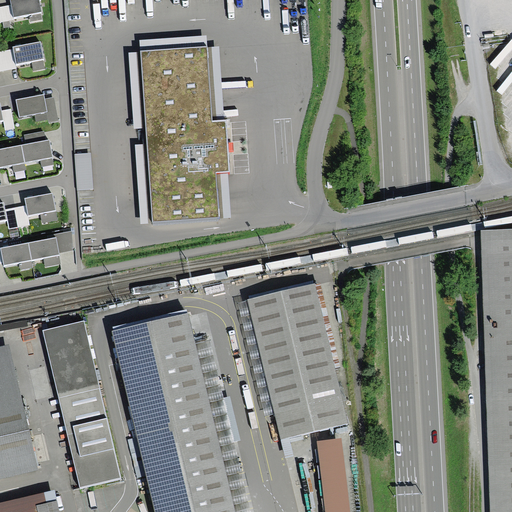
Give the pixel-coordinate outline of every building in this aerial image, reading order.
[(17,0),(15,0),(10,1),(11,5),(14,19),(30,16),(31,22),(43,20),(39,0),(17,0)] [(11,5),(0,7),(0,22),(3,22),(4,28),(15,25),(11,5)] [(14,48),(17,66),(33,63),(34,70),(46,67),(42,43),(14,48)] [(208,46),(140,50),(152,222),(220,218),(217,173),(230,172),(227,119),(213,120),(208,46)] [(17,66),(14,48),(1,52),(4,71),(17,69),(17,66)] [(45,95),(16,101),(19,119),(35,116),(36,123),(48,121),(48,123),(59,121),(55,97),(46,99),(45,95)] [(11,109),(1,111),(0,105),(0,123),(3,123),(5,131),(15,129),(11,109)] [(25,135),(26,145),(46,141),(44,132),(25,135)] [(40,160),(52,158),(49,141),(46,141),(26,145),(4,149),(0,150),(0,167),(12,166),(25,163),(40,160)] [(94,151),(78,152),(79,189),(95,188),(94,151)] [(52,158),(40,160),(42,167),(54,165),(52,158)] [(26,170),(25,163),(12,166),(14,173),(26,170)] [(56,211),(53,194),(25,199),(26,206),(29,216),(41,214),(56,211)] [(9,208),(16,206),(14,197),(7,198),(9,208)] [(26,206),(5,210),(7,221),(9,229),(30,225),(29,216),(26,206)] [(56,211),(41,214),(42,223),(58,220),(56,211)] [(25,238),(32,237),(31,228),(24,229),(25,238)] [(48,236),(49,241),(56,239),(59,254),(71,251),(70,232),(48,236)] [(511,511),(511,235),(483,236),(491,511),(511,511)] [(46,268),(61,265),(59,254),(56,239),(49,241),(30,244),(33,261),(44,259),(46,268)] [(33,261),(30,244),(2,250),(4,262),(5,266),(20,263),(22,271),(33,269),(31,261),(33,261)] [(314,285),(246,302),(282,444),(350,427),(314,285)] [(234,511),(188,316),(112,334),(154,511),(234,511)] [(86,322),(43,333),(81,493),(125,482),(86,322)] [(0,474),(33,466),(6,356),(0,357),(0,474)] [(351,511),(343,443),(316,447),(324,511),(351,511)] [(54,511),(50,496),(0,509),(0,511),(54,511)]
